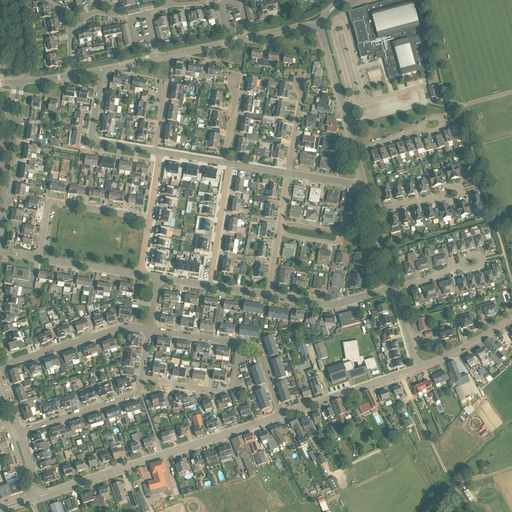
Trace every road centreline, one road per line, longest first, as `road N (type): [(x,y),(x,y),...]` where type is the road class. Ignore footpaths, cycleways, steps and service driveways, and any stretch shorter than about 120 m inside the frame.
road 1 (tertiary): [(39,496),(281,416)]
road 2 (residential): [(150,329),(122,327),(0,366)]
road 3 (residential): [(39,258),(54,201),(149,217)]
road 4 (track): [(473,511),(400,374)]
road 5 (tertiary): [(281,416),(417,367)]
road 6 (residential): [(18,431),(132,395),(142,378)]
road 7 (residential): [(0,216),(23,81)]
road 8 (residential): [(142,378),(226,392),(240,344)]
road 9 (residential): [(154,151),(93,138),(103,69)]
road 10 (unclassified): [(319,22),(355,147)]
road 11 (residential): [(395,287),(334,304),(269,295)]
road 12 (residential): [(281,222),(342,238),(279,234)]
road 13 (residential): [(209,285),(229,163)]
